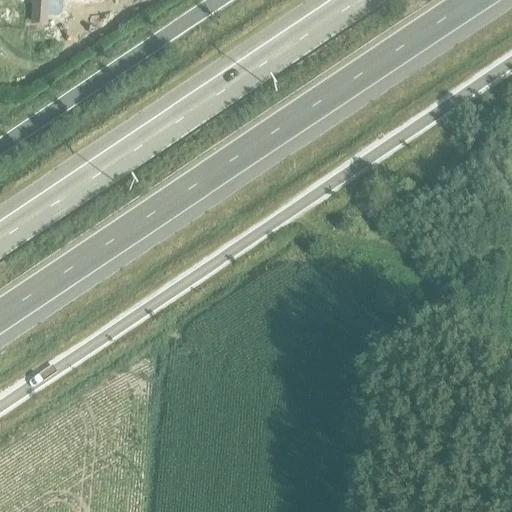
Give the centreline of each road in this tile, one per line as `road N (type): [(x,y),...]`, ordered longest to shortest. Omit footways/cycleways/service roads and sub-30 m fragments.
road 1 (unclassified): [(511,64),(0,407)]
road 2 (motorway): [(0,316),(473,0)]
road 3 (motorway): [(362,0),(0,239)]
road 4 (tertiary): [(228,0),(0,151)]
